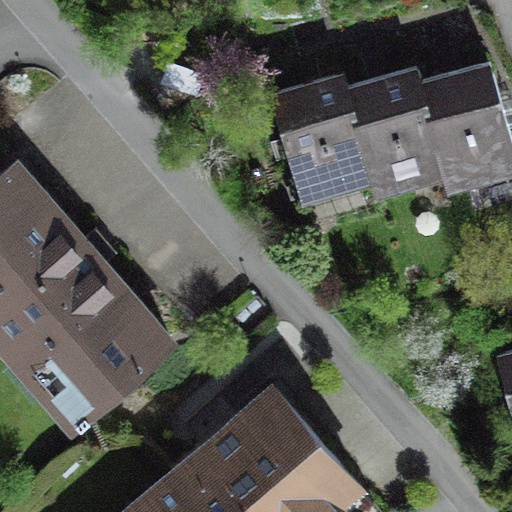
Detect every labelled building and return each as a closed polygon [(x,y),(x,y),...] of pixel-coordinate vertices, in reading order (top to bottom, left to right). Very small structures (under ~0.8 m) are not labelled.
[(388,177),(391,189),(471,168),(446,75),(441,58),(362,79),(388,177)] [(471,168),(474,179),(511,168),(511,85),(505,60),(446,75),(471,168)] [(360,70),(293,88),(321,194),(388,177),(362,79),(360,70)] [(179,338),(19,163),(0,180),(0,351),(74,433),(179,338)] [(352,511),(376,492),(273,375),(115,511),(352,511)]
